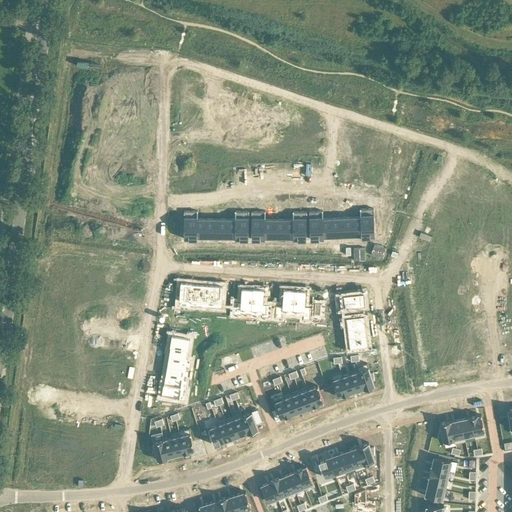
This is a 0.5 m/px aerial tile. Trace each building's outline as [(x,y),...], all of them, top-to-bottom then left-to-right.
[(78,46),(76,60),(104,64),(106,49),(78,46)] [(133,54),(133,69),(154,69),(155,55),(133,54)] [(101,69),(100,76),(112,77),(113,70),(101,69)] [(73,83),(71,97),(95,100),(98,80),(80,77),(79,84),(73,83)] [(117,77),(117,85),(123,85),(129,85),(129,77),(117,77)] [(186,80),(186,93),(206,93),(206,80),(186,80)] [(136,90),(136,100),(154,100),(154,90),(136,90)] [(232,111),(232,124),(239,124),(239,119),(251,119),(251,96),(239,96),(239,111),(232,111)] [(251,96),(251,119),(262,119),(262,124),(269,124),(269,111),(263,111),(263,96),(251,96)] [(136,100),(136,110),(154,110),(154,100),(136,100)] [(185,100),(185,112),(215,112),(215,100),(185,100)] [(136,110),(136,119),(154,119),(154,110),(136,110)] [(281,125),(281,138),(288,138),(288,133),(299,133),(299,110),(288,110),(288,125),(281,125)] [(299,110),(299,133),(311,133),(311,138),(318,138),(318,125),(311,125),(311,110),(299,110)] [(136,119),(136,129),(154,129),(155,129),(155,119),(154,119),(136,119)] [(362,128),(360,142),(382,144),(384,130),(362,128)] [(136,129),(136,139),(154,139),(154,129),(136,129)] [(64,143),(61,165),(77,167),(80,149),(88,150),(89,141),(81,140),(80,145),(64,143)] [(184,145),(184,155),(202,155),(202,145),(184,145)] [(184,155),(184,164),(202,164),(202,155),(184,155)] [(363,160),(362,170),(380,172),(381,162),(363,160)] [(184,164),(184,172),(202,172),(202,164),(184,164)] [(447,178),(443,190),(450,192),(451,188),(462,191),(469,169),(466,168),(466,166),(461,165),(460,167),(457,166),(453,180),(447,178)] [(469,169),(462,191),(473,194),(471,199),(478,201),(482,189),(476,187),(480,173),(469,169)] [(362,170),(361,178),(379,180),(380,172),(362,170)] [(184,172),(184,182),(202,182),(202,172),(184,172)] [(59,182),(57,198),(67,200),(67,197),(78,198),(79,186),(87,187),(89,175),(72,173),(70,184),(59,182)] [(361,178),(360,188),(378,190),(379,180),(361,178)] [(486,202),(482,213),(489,216),(491,211),(501,214),(508,192),(505,191),(506,190),(500,188),(499,190),(496,189),(492,203),(486,202)] [(511,193),(508,192),(501,214),(511,217),(511,222),(511,193)] [(107,193),(102,211),(113,214),(118,196),(107,193)] [(118,196),(113,214),(121,216),(126,199),(118,196)] [(126,199),(121,216),(130,218),(135,201),(126,199)] [(135,201),(130,218),(138,221),(143,204),(135,201)] [(138,221),(148,224),(150,218),(154,220),(154,212),(152,212),(153,206),(143,203),(143,204),(138,221)] [(374,208),(361,209),(362,237),(375,236),(374,208)] [(361,217),(352,217),(353,235),(361,235),(362,237),(361,209),(360,209),(361,217)] [(184,210),(184,238),(197,238),(197,211),(184,210)] [(322,210),(309,211),(311,239),(323,238),(322,210)] [(323,210),(322,210),(323,238),(324,238),(324,236),(333,236),(332,218),(323,218),(323,210)] [(197,211),(197,238),(198,238),(198,237),(207,237),(207,218),(198,218),(198,211),(197,211)] [(226,218),(226,237),(235,237),(235,239),(236,239),(236,211),(235,211),(235,218),(226,218)] [(236,211),(236,239),(249,239),(249,211),(236,211)] [(252,211),(252,239),(264,239),(264,211),(252,211)] [(264,211),(264,239),(265,239),(265,237),(274,237),(274,219),(265,219),(265,211),(264,211)] [(284,219),(284,237),(293,237),(293,239),(294,239),(294,211),(293,211),(293,219),(284,219)] [(294,211),(294,239),(306,239),(307,211),(294,211)] [(431,212),(427,223),(443,230),(448,220),(431,212)] [(342,217),(332,218),(333,236),(343,236),(342,217)] [(352,217),(342,217),(343,236),(353,235),(352,217)] [(207,218),(207,237),(216,237),(217,218),(207,218)] [(217,218),(216,237),(226,237),(226,218),(217,218)] [(274,219),(274,237),(284,237),(284,219),(274,219)] [(427,223),(423,232),(439,239),(443,230),(427,223)] [(419,240),(436,248),(436,247),(439,239),(423,232),(419,240)] [(419,240),(414,250),(432,258),(436,248),(436,247),(436,248),(419,240)] [(433,269),(415,272),(417,282),(435,279),(433,269)] [(435,279),(417,282),(419,292),(436,289),(435,279)] [(178,287),(178,293),(179,294),(179,305),(190,306),(192,282),(180,281),(180,287),(178,287)] [(192,282),(190,306),(191,306),(191,305),(200,306),(202,283),(193,282),(192,282)] [(202,283),(200,306),(210,306),(211,284),(202,283)] [(211,284),(210,306),(222,307),(223,284),(211,284)] [(235,301),(234,313),(241,314),(241,312),(251,313),(251,314),(253,287),(252,288),(251,288),(251,286),(245,286),(244,287),(242,287),(241,301),(235,301)] [(253,287),(251,314),(262,314),(262,316),(269,316),(269,304),(263,303),(264,288),(253,287)] [(276,304),(275,317),(282,317),(283,313),(293,314),(295,289),(292,289),(293,287),(286,287),(286,288),(283,288),(282,305),(276,304)] [(295,289),(293,314),(304,315),(303,319),(310,319),(311,307),(305,306),(306,290),(295,289)] [(436,289),(419,292),(420,301),(438,298),(436,289)] [(364,292),(339,295),(340,307),(365,305),(364,292)] [(420,301),(421,311),(422,311),(439,308),(438,298),(420,301)] [(439,308),(422,311),(423,321),(441,318),(439,308)] [(364,314),(346,317),(348,328),(366,326),(364,314)] [(366,326),(348,328),(349,336),(367,334),(366,326)] [(171,334),(169,346),(189,349),(190,337),(171,334)] [(367,334),(349,336),(350,347),(368,345),(367,334)] [(477,344),(467,346),(470,364),(481,362),(477,344)] [(170,346),(168,355),(191,359),(186,358),(188,349),(188,350),(189,349),(169,346),(170,346)] [(467,346),(459,348),(462,365),(470,364),(467,346)] [(459,348),(450,349),(454,367),(462,365),(459,348)] [(450,349),(442,351),(445,368),(454,367),(450,349)] [(433,359),(430,360),(431,366),(434,365),(435,371),(445,369),(445,368),(442,351),(442,350),(431,352),(433,359)] [(168,355),(167,365),(189,369),(191,359),(168,355)] [(367,363),(357,366),(364,388),(375,385),(373,379),(374,379),(373,372),(371,373),(367,363)] [(167,365),(165,374),(188,378),(189,369),(167,365)] [(358,371),(351,373),(356,390),(364,388),(364,389),(364,388),(357,366),(358,371)] [(341,371),(331,375),(338,396),(348,393),(341,371)] [(342,371),(341,371),(348,393),(356,390),(351,373),(343,376),(342,371)] [(163,383),(163,384),(187,388),(187,387),(186,387),(188,378),(165,374),(164,383),(163,383)] [(163,384),(161,395),(185,399),(187,388),(163,384)] [(308,387),(307,387),(314,406),(324,402),(318,385),(308,389),(308,387)] [(307,387),(299,390),(306,409),(314,406),(307,387)] [(299,390),(291,393),(299,412),(306,409),(299,390)] [(291,393),(283,396),(291,415),(299,412),(291,393)] [(284,398),(274,402),(281,418),(291,415),(283,396),(284,398)] [(242,413),(241,413),(248,433),(258,429),(252,411),(242,415),(242,413)] [(241,413),(233,416),(240,435),(248,432),(248,433),(241,413)] [(481,414),(471,416),(475,439),(486,436),(481,414)] [(233,416),(225,419),(233,438),(240,435),(233,416)] [(471,416),(461,419),(466,441),(465,436),(474,434),(475,439),(471,416)] [(225,419),(218,422),(225,441),(233,438),(225,419)] [(451,420),(456,443),(465,441),(466,441),(461,419),(451,421),(451,420)] [(440,429),(438,436),(442,435),(444,441),(454,439),(455,443),(456,443),(451,420),(440,422),(441,428),(440,429)] [(218,424),(208,428),(215,445),(225,441),(218,422),(217,422),(218,424)] [(189,428),(179,430),(185,452),(195,450),(189,428)] [(180,435),(172,437),(176,454),(185,452),(179,430),(180,435)] [(164,438),(168,457),(169,457),(169,456),(176,454),(172,437),(164,439),(164,438)] [(153,447),(152,455),(157,454),(158,460),(168,457),(164,438),(153,441),(155,447),(153,447)] [(369,442),(358,446),(366,468),(366,467),(365,463),(375,460),(373,454),(374,454),(374,446),(371,448),(369,442)] [(358,446),(349,449),(356,471),(366,468),(358,446)] [(349,449),(339,453),(346,474),(347,474),(345,470),(354,467),(356,471),(349,449)] [(339,453),(329,456),(337,478),(346,474),(339,453)] [(329,456),(319,460),(325,477),(335,473),(336,478),(337,478),(329,456)] [(431,466),(449,470),(451,460),(434,456),(432,466),(431,466)] [(306,466),(297,470),(304,486),(313,482),(306,466)] [(431,466),(429,476),(447,480),(449,470),(431,466)] [(297,470),(288,473),(295,490),(304,486),(297,470)] [(280,476),(279,477),(286,494),(295,490),(288,473),(280,477),(280,476)] [(429,476),(427,485),(445,489),(447,480),(429,476)] [(279,477),(270,480),(278,497),(286,494),(279,477)] [(270,481),(261,485),(268,501),(278,497),(270,480),(270,481)] [(427,485),(425,495),(443,499),(445,489),(427,485)] [(366,488),(354,493),(354,507),(358,507),(357,511),(376,511),(376,500),(366,501),(366,488)] [(246,491),(236,494),(242,511),(251,508),(246,491)] [(227,496),(231,511),(237,511),(242,511),(236,494),(228,496),(227,496)] [(231,511),(227,496),(218,499),(221,511),(231,511)] [(217,499),(209,502),(211,511),(221,511),(218,499),(217,499)] [(211,511),(209,502),(199,505),(201,511),(211,511)]
